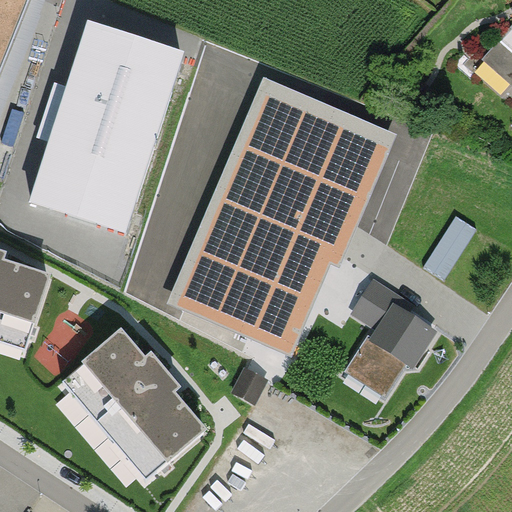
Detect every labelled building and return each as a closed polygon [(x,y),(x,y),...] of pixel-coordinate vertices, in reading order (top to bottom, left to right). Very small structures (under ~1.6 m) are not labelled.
[(0,0),(0,66),(26,0),(0,0)] [(183,47),(89,18),(34,197),(128,226),(183,47)] [(511,34),(501,46),(511,55),(511,34)] [(396,135),(265,79),(169,303),(292,355),(331,263),(340,266),(396,135)] [(0,330),(30,340),(49,282),(2,267),(4,260),(0,258),(0,330)] [(412,369),(434,334),(397,311),(401,304),(374,286),(356,315),(383,332),(376,343),(369,339),(356,360),(395,384),(407,366),(412,369)] [(147,365),(123,337),(77,376),(160,473),(207,433),(174,395),(180,391),(153,359),(147,365)] [(266,382),(246,372),(234,396),(254,406),(266,382)]
